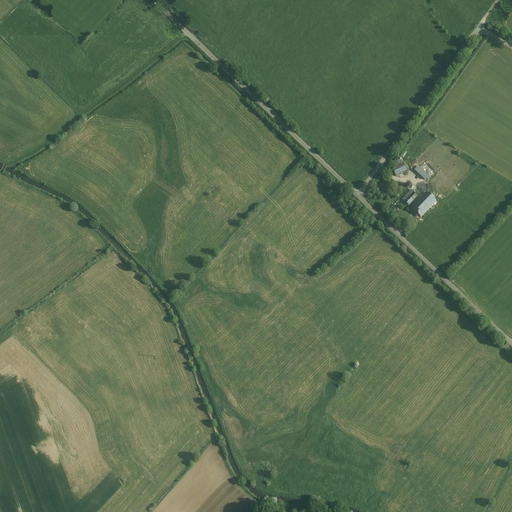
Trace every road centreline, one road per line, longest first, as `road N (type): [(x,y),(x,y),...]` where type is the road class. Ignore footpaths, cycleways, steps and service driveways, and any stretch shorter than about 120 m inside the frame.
road 1 (residential): [(357,195),(153,0)]
road 2 (residential): [(511,344),(357,195)]
road 3 (unclassified): [(357,195),(479,27)]
